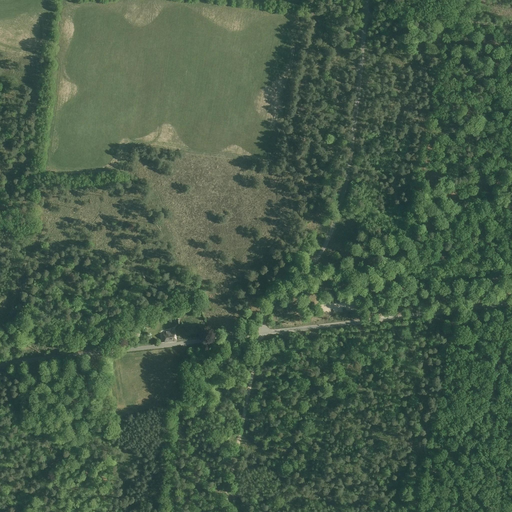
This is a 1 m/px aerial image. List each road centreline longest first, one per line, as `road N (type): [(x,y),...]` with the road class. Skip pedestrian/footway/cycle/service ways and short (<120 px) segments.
road 1 (unclassified): [(262,332),(272,300),(324,244),(342,206),(367,0)]
road 2 (unclassified): [(262,332),(511,303)]
road 3 (track): [(0,363),(219,337)]
road 4 (track): [(262,332),(223,511)]
road 5 (track): [(511,25),(365,16)]
